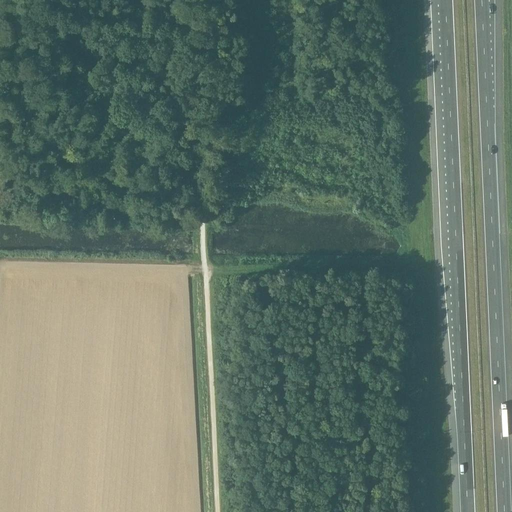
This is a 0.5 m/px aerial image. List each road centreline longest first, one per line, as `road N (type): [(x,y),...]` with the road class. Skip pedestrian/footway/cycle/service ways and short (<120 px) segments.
road 1 (motorway): [(444,0),(467,511)]
road 2 (motorway): [(503,511),(481,0)]
road 3 (track): [(202,220),(217,511)]
